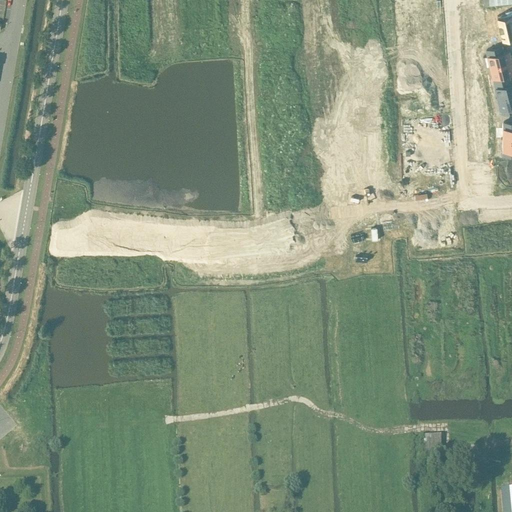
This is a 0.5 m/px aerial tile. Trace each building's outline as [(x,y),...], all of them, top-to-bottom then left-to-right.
[(507,15),(498,17),(503,37),(511,35),(511,8),(505,10),(507,15)] [(488,55),(483,56),(486,67),(490,66),(490,65),(511,60),(509,50),(503,51),(501,45),(486,49),(488,55)] [(511,63),(511,60),(490,65),(490,66),(493,75),(494,80),(509,76),(508,72),(511,70),(511,63)] [(509,78),(494,82),(495,86),(498,96),(498,97),(511,93),(511,82),(509,78)] [(498,96),(496,97),(500,113),(511,110),(511,93),(498,97),(498,96)] [(511,120),(503,121),(503,137),(503,138),(511,137),(511,120)] [(503,137),(501,137),(501,154),(511,154),(511,137),(503,138),(503,137)] [(441,449),(441,436),(425,437),(424,437),(424,438),(419,438),(420,458),(426,458),(426,459),(445,458),(444,449),(441,449)] [(511,511),(511,489),(501,491),(502,511),(511,511)]
